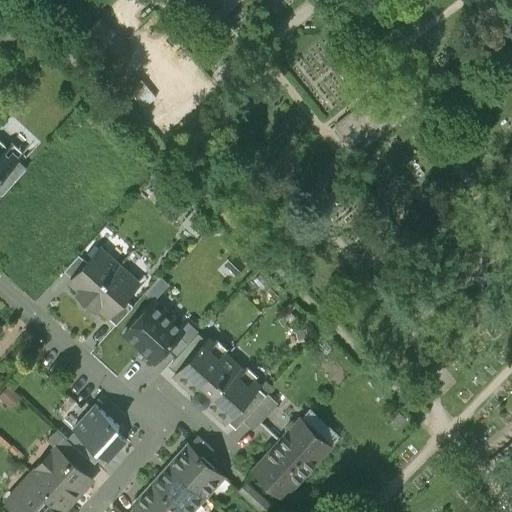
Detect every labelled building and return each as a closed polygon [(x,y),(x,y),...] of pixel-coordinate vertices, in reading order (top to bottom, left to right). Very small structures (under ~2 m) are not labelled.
[(125,45),(99,19),(83,36),(108,61),(125,45)] [(16,37),(1,24),(0,24),(0,46),(5,50),(16,37)] [(156,97),(141,80),(129,90),(144,107),(156,97)] [(389,116),(372,95),(332,126),(348,147),(389,116)] [(0,144),(0,179),(17,160),(22,155),(10,144),(5,149),(0,144)] [(26,168),(17,160),(0,179),(0,193),(2,195),(26,168)] [(142,189),(154,202),(168,189),(156,177),(142,189)] [(181,223),(195,236),(213,218),(198,204),(181,223)] [(83,297),(87,301),(119,265),(100,248),(87,262),(73,278),(70,281),(85,294),(83,297)] [(224,263),(236,274),(246,263),(234,252),(224,263)] [(64,270),(73,278),(87,262),(79,254),(64,270)] [(138,282),(119,265),(87,301),(91,304),(93,302),(108,315),(124,298),(138,282)] [(160,275),(144,293),(153,301),(154,300),(170,283),(160,275)] [(133,306),(124,298),(108,315),(107,316),(116,324),(133,306)] [(153,301),(124,333),(154,361),(167,347),(185,328),(183,326),(154,300),(153,301)] [(189,319),(183,326),(185,328),(167,347),(176,355),(198,331),(200,329),(189,319)] [(208,340),(198,331),(176,355),(172,359),(182,368),(208,340)] [(256,384),(208,340),(182,368),(177,374),(195,391),(193,394),(193,399),(196,402),(200,404),(205,403),(207,401),(225,418),(231,412),(256,384)] [(21,396),(7,384),(0,391),(0,397),(11,407),(21,396)] [(266,393),(256,384),(231,412),(241,421),(243,419),(266,393)] [(267,392),(266,393),(243,419),(253,428),(278,402),(267,392)] [(108,459),(126,440),(115,430),(119,425),(94,403),(73,427),(76,429),(102,454),(108,459)] [(394,407),(385,417),(396,428),(405,417),(394,407)] [(252,470),(282,497),(338,436),(308,408),(296,421),(291,421),(286,426),(287,432),(252,470)] [(47,438),(56,446),(78,466),(87,456),(68,438),(56,427),(47,438)] [(102,454),(76,429),(68,438),(87,456),(94,462),(102,454)] [(197,435),(189,444),(206,460),(214,450),(197,435)] [(180,455),(171,464),(205,495),(223,476),(206,460),(189,444),(188,443),(178,454),(180,455)] [(56,446),(32,472),(68,504),(91,478),(78,466),(56,446)] [(182,511),(189,511),(205,495),(171,464),(163,474),(161,473),(151,483),(153,485),(182,511)] [(21,511),(60,511),(68,504),(32,472),(8,499),(21,511)] [(265,511),(273,504),(246,480),(238,489),(263,511),(265,511)] [(182,511),(153,485),(144,494),(143,493),(133,503),(135,505),(142,511),(182,511)]
